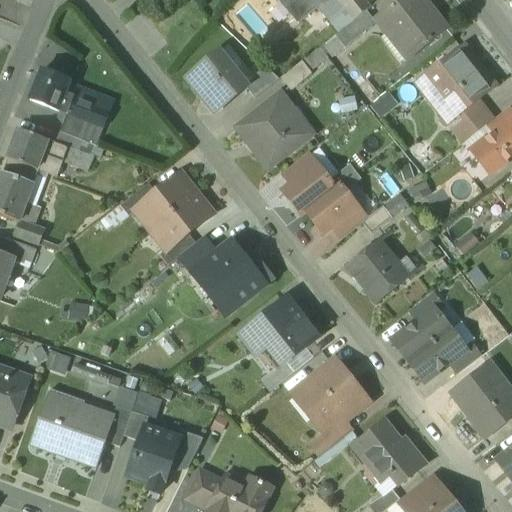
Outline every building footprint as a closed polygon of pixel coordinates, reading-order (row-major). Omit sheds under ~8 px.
[(277,0),(298,24),(327,0),(277,0)] [(370,9),(362,0),(336,0),(354,21),(366,12),(370,9)] [(422,0),(402,0),(376,20),(408,61),(447,31),(422,0)] [(354,21),(334,37),(344,50),(371,29),(369,26),(374,22),(366,12),(354,21)] [(228,47),(189,79),(216,114),(245,89),(247,87),(245,85),(253,78),(228,47)] [(463,49),(417,84),(449,125),(478,102),(490,92),(472,70),(477,66),(463,49)] [(301,63),(279,80),(289,92),(310,75),(301,63)] [(253,78),(245,85),(247,87),(245,89),(254,99),(279,80),(266,68),(253,78)] [(69,84),(42,73),(30,101),(58,112),(59,111),(67,115),(79,120),(85,105),(64,97),(69,84)] [(281,96),(235,130),(267,171),(312,136),(281,96)] [(478,102),(449,125),(464,144),(487,126),(493,122),(478,102)] [(96,110),(85,105),(79,120),(91,124),(96,110)] [(108,114),(96,110),(91,124),(94,125),(102,129),(108,114)] [(493,122),(487,126),(494,136),(495,136),(511,123),(511,116),(507,110),(493,122)] [(79,120),(67,115),(60,133),(81,141),(87,143),(94,125),(91,124),(79,120)] [(511,123),(495,136),(494,136),(482,146),(481,144),(473,150),(474,151),(472,154),(483,168),(488,165),(494,172),(511,157),(511,123)] [(55,146),(17,132),(7,160),(37,171),(42,157),(62,164),(67,150),(55,146)] [(81,141),(60,133),(55,146),(67,150),(76,153),(81,141)] [(76,153),(72,165),(81,169),(86,155),(90,156),(94,146),(87,143),(81,141),(76,153)] [(76,153),(67,150),(62,164),(71,168),(72,165),(76,153)] [(308,154),(281,175),(290,186),(291,187),(317,166),(308,154)] [(37,171),(7,160),(2,174),(33,185),(38,171),(37,171)] [(329,181),(317,166),(291,187),(290,186),(282,193),(300,216),(305,213),(335,189),(329,181)] [(349,166),(329,181),(335,189),(339,185),(355,173),(349,166)] [(2,174),(2,173),(0,178),(0,218),(18,225),(19,223),(33,185),(2,174)] [(355,173),(339,185),(345,192),(361,180),(355,173)] [(156,194),(142,205),(143,206),(158,226),(195,196),(179,176),(156,194)] [(148,184),(119,207),(128,218),(143,206),(142,205),(156,194),(148,184)] [(335,189),(305,213),(322,235),(331,228),(333,227),(357,208),(345,192),(339,185),(335,189)] [(195,196),(158,226),(173,245),(174,246),(188,235),(212,217),(195,196)] [(357,208),(333,227),(331,228),(340,240),(367,220),(357,208)] [(44,232),(19,223),(18,225),(14,236),(39,246),(44,232)] [(188,235),(174,246),(173,245),(159,256),(168,266),(178,259),(179,259),(196,245),(188,235)] [(35,252),(5,240),(0,253),(0,257),(11,262),(11,263),(28,269),(35,252)] [(196,245),(179,259),(189,272),(213,253),(202,240),(196,245)] [(252,268),(232,243),(191,275),(225,318),(272,280),(258,263),(252,268)] [(397,270),(378,245),(347,268),(375,304),(401,284),(393,274),(397,270)] [(0,257),(0,292),(11,263),(11,262),(0,257)] [(432,295),(410,311),(418,323),(419,323),(434,311),(435,313),(442,308),(432,295)] [(285,300),(239,337),(252,352),(260,346),(265,352),(270,347),(283,364),(285,366),(286,365),(317,340),(285,300)] [(434,311),(419,323),(418,323),(393,342),(408,363),(450,331),(435,313),(434,311)] [(450,331),(408,363),(424,383),(449,364),(449,363),(465,351),(464,350),(450,331)] [(470,345),(464,350),(465,351),(449,363),(449,364),(458,375),(480,358),(470,345)] [(283,364),(261,382),(269,393),(293,374),(286,365),(285,366),(283,364)] [(337,365),(299,394),(317,416),(311,421),(323,437),(337,426),(338,427),(367,403),(337,365)] [(511,392),(491,366),(452,394),(487,440),(507,424),(511,420),(511,392)] [(28,381),(0,370),(0,422),(10,426),(10,427),(12,428),(28,381)] [(111,419),(47,396),(31,444),(52,452),(54,446),(97,462),(104,443),(112,420),(111,419)] [(131,414),(115,408),(111,419),(112,420),(104,443),(119,448),(123,437),(131,414)] [(149,418),(132,413),(131,414),(123,437),(139,443),(141,438),(139,438),(143,428),(145,428),(149,418)] [(404,452),(382,424),(351,448),(379,483),(388,476),(397,487),(423,467),(409,449),(404,452)] [(323,437),(311,447),(320,458),(346,437),(338,427),(337,426),(323,437)] [(145,428),(143,428),(139,438),(141,438),(139,443),(127,478),(151,486),(149,492),(160,496),(162,490),(163,490),(172,464),(180,441),(179,440),(145,428)] [(203,439),(182,432),(179,440),(180,441),(172,464),(188,470),(203,439)] [(511,450),(497,462),(506,472),(508,470),(511,474),(511,480),(511,450)] [(220,482),(199,471),(185,501),(206,511),(220,482)] [(249,491),(222,478),(220,482),(206,511),(205,511),(260,511),(272,489),(255,481),(249,491)] [(424,482),(399,502),(406,511),(409,511),(433,493),(433,492),(424,482)] [(456,511),(437,489),(433,492),(433,493),(409,511),(456,511)]
